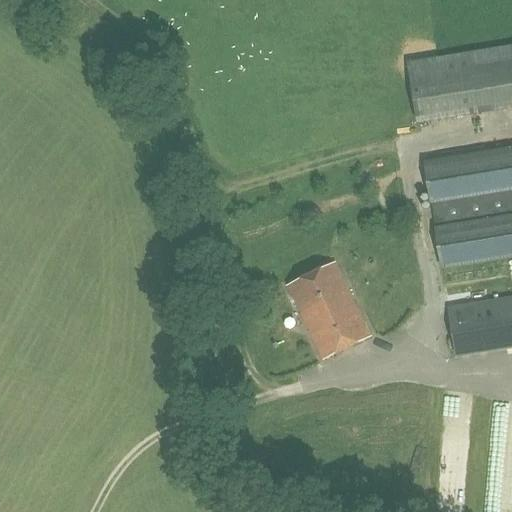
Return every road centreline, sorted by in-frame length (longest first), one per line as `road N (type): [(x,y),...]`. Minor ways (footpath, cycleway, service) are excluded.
road 1 (track): [(95,511),(111,478),(150,439),(302,387)]
road 2 (unclassified): [(511,396),(386,374),(302,387)]
